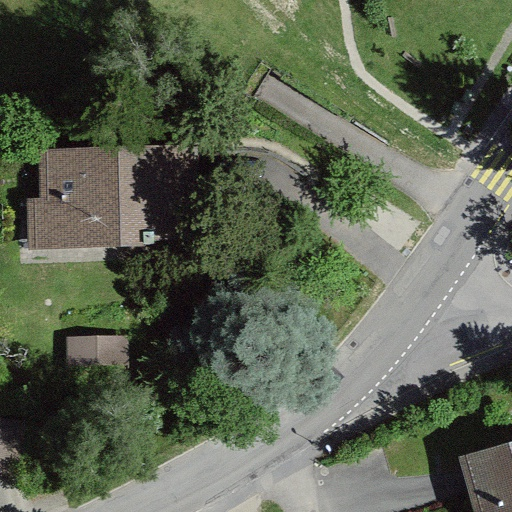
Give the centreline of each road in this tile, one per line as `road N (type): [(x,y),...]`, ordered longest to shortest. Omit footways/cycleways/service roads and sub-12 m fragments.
road 1 (tertiary): [(511,155),(374,348)]
road 2 (tertiary): [(283,433),(128,511)]
road 3 (residential): [(374,348),(511,318)]
road 4 (tertiary): [(374,348),(283,433)]
